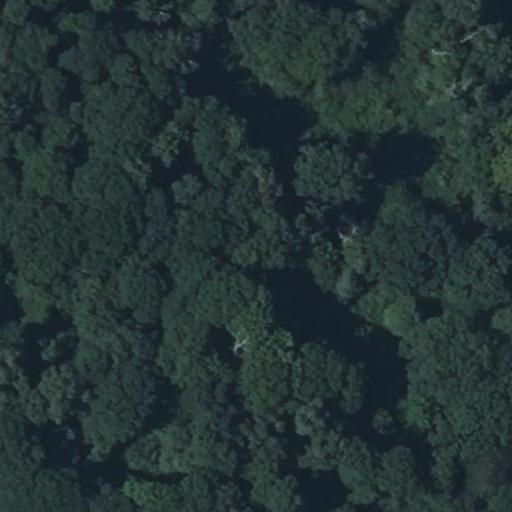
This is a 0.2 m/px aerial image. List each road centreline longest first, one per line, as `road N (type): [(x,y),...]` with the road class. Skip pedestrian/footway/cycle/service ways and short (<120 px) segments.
road 1 (track): [(511,280),(445,87),(398,0)]
road 2 (track): [(270,511),(31,432),(0,413)]
